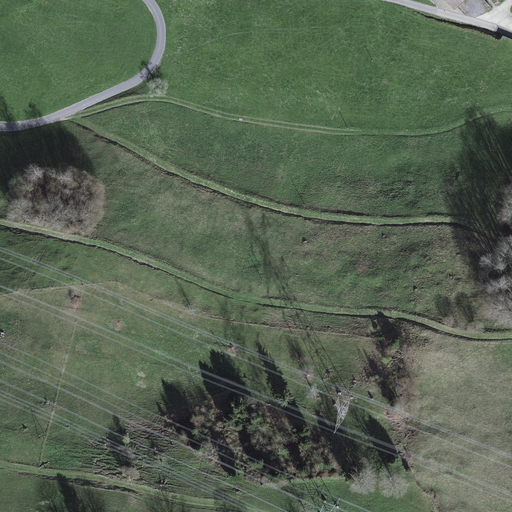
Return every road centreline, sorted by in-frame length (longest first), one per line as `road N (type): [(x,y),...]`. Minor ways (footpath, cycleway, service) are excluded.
road 1 (track): [(62,114),(255,202),(346,220),(408,222)]
road 2 (residential): [(148,0),(162,39),(144,76),(62,114),(0,126)]
